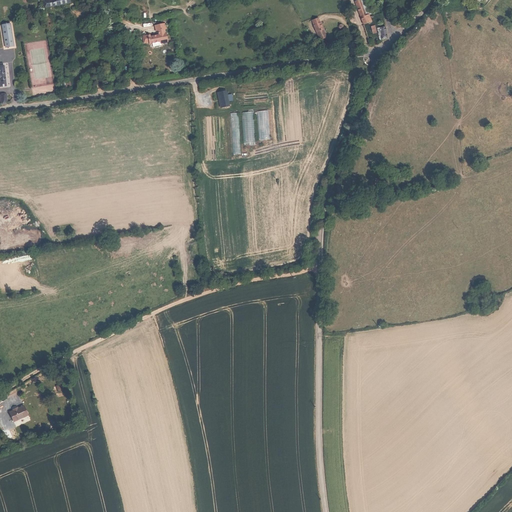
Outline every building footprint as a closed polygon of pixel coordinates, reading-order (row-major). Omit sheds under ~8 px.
[(53,0),(42,2),(43,8),(70,4),(69,0),(53,0)] [(370,22),(367,16),(370,15),(364,0),(356,0),(352,1),(362,25),(370,22)] [(117,25),(115,17),(108,18),(109,27),(117,25)] [(317,18),(310,20),(317,40),(323,38),(318,23),(317,18)] [(386,41),(384,19),(373,23),(377,43),(386,41)] [(140,36),(141,42),(147,41),(147,43),(158,41),(158,43),(166,42),(164,31),(163,32),(162,30),(164,29),(163,24),(153,26),(154,31),(156,31),(156,34),(147,36),(147,34),(140,36)] [(3,29),(5,47),(13,46),(11,27),(3,29)] [(226,90),(218,92),(221,107),(229,105),(226,90)] [(15,411),(14,409),(11,411),(14,420),(23,416),(28,414),(25,405),(19,407),(20,409),(15,411)]
